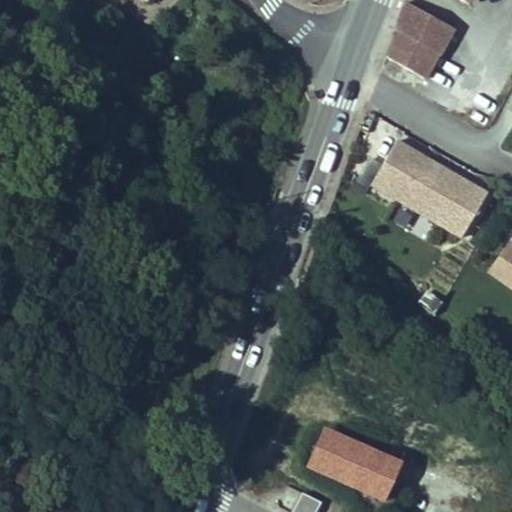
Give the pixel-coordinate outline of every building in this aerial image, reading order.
[(396,31),(400,33),(438,55),(453,29),(406,3),(396,31)] [(438,55),(400,33),(387,57),(424,79),(438,55)] [(111,55),(119,62),(129,51),(121,44),(111,55)] [(391,180),(387,187),(401,195),(398,201),(460,238),(486,194),(396,141),(378,172),(391,180)] [(36,227),(34,237),(41,243),(49,239),(50,229),(44,223),(36,227)] [(511,249),(501,243),(483,273),(511,289),(511,249)] [(277,505),(290,510),(298,492),(285,486),(277,505)] [(313,511),(318,500),(300,493),(292,511),(313,511)]
